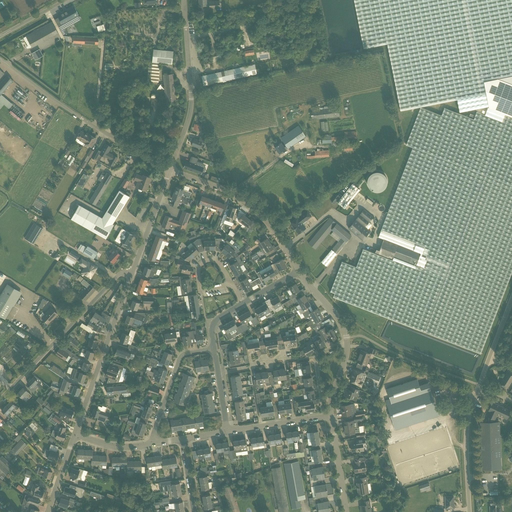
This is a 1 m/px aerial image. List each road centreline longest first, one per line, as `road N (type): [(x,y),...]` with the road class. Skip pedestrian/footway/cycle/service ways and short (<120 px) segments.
road 1 (residential): [(0,399),(117,275),(130,276)]
road 2 (unclassified): [(169,170),(191,97),(183,0)]
road 3 (residential): [(299,270),(245,201),(169,170)]
road 4 (residential): [(74,434),(130,276)]
road 5 (residential): [(330,415),(346,337),(299,270)]
road 6 (residential): [(468,511),(465,436),(478,385)]
road 7 (residential): [(214,349),(219,316),(299,270)]
road 8 (residential): [(153,443),(180,357),(214,349)]
